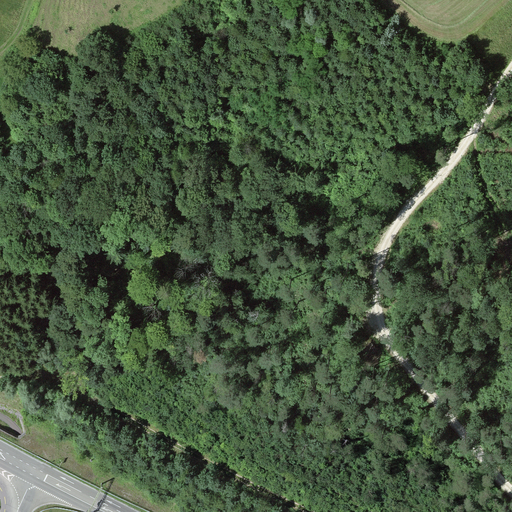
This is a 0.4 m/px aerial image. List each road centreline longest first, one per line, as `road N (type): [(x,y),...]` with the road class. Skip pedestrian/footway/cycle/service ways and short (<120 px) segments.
road 1 (track): [(511,68),(448,169),(391,232),(375,287),(382,326),(403,361),(511,487)]
road 2 (track): [(0,121),(10,139),(34,142),(243,106),(347,159)]
road 3 (track): [(0,374),(69,380),(127,419),(311,511)]
